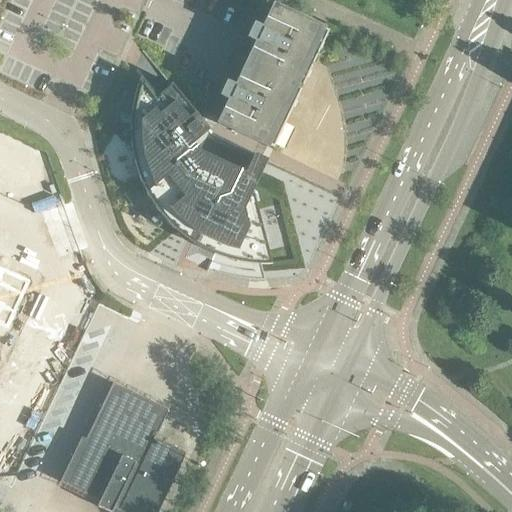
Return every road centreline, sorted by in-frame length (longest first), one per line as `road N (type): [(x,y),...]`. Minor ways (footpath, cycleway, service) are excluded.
road 1 (secondary): [(350,360),(499,47),(507,0)]
road 2 (secondary): [(489,0),(319,344)]
road 3 (residential): [(175,297),(115,267),(58,126),(0,99)]
road 4 (secondary): [(297,379),(233,511)]
road 5 (secondary): [(280,511),(332,399)]
